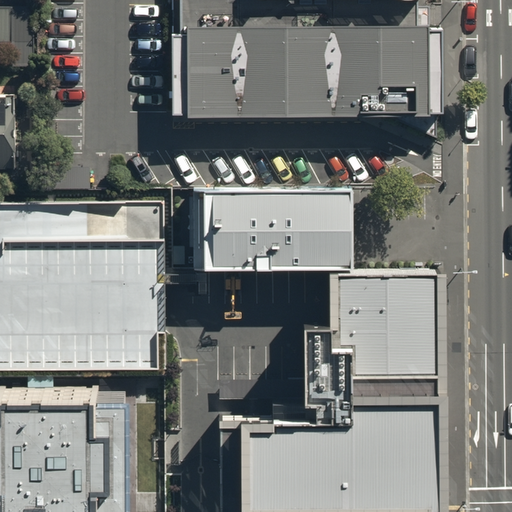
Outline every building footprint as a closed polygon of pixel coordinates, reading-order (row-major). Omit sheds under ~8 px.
[(181,0),(182,6),(189,6),(189,29),(185,29),(186,108),(437,107),(437,12),(426,12),(426,5),(425,0),(181,0)] [(37,6),(0,6),(0,40),(13,40),(13,67),(37,67),(37,6)] [(18,97),(0,96),(0,169),(18,170),(18,97)] [(353,186),(193,188),(193,264),(324,263),(354,265),(353,262),(353,186)] [(164,202),(0,202),(0,365),(167,364),(165,265),(164,202)] [(445,269),(330,270),(330,319),(304,320),(304,396),(316,396),(316,412),(220,412),(220,511),(427,511),(428,506),(447,506),(445,269)] [(0,511),(132,511),(132,382),(0,381),(0,511)]
